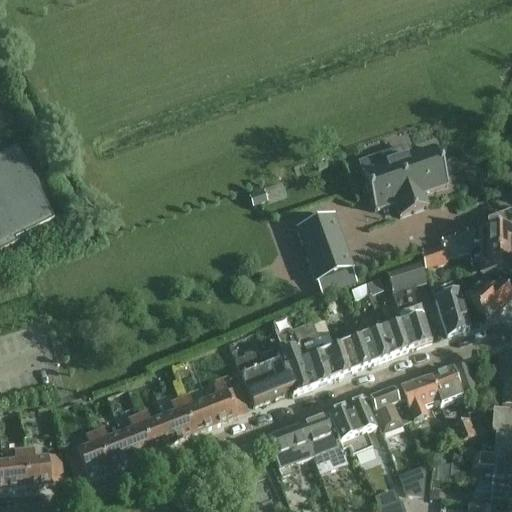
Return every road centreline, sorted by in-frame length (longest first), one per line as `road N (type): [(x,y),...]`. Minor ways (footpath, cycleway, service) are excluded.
road 1 (residential): [(233,446),(511,334)]
road 2 (residential): [(47,511),(233,446)]
